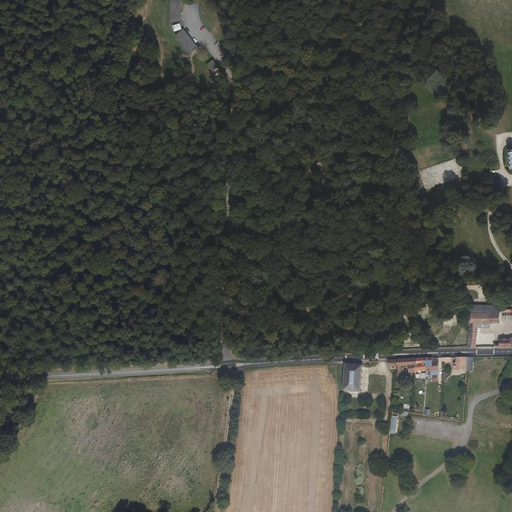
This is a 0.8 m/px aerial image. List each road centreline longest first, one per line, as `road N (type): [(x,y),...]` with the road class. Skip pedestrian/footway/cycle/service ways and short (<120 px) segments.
road 1 (tertiary): [(511,351),(263,363)]
road 2 (tertiary): [(202,367),(0,379)]
road 3 (track): [(215,511),(230,361)]
